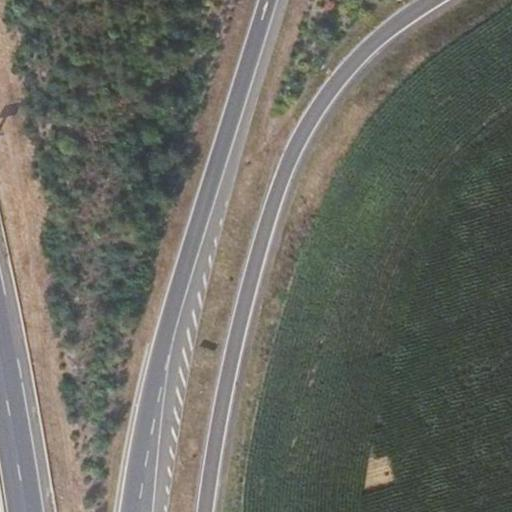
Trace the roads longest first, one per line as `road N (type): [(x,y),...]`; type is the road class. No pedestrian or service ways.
road 1 (tertiary): [(433,0),(397,22),(337,80),(288,162),(236,338),(206,511)]
road 2 (tertiary): [(140,459),(176,295),(270,0)]
road 3 (trunk): [(24,511),(0,366)]
